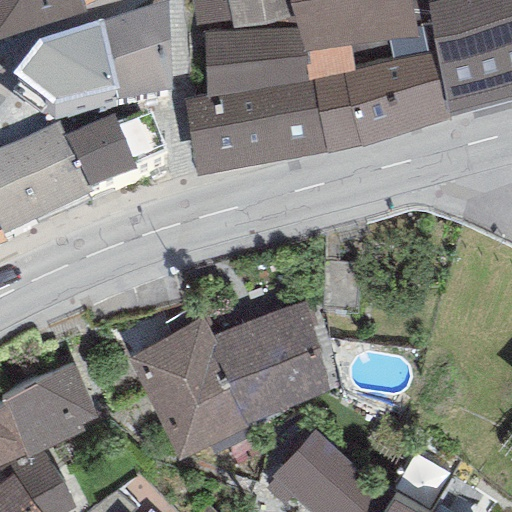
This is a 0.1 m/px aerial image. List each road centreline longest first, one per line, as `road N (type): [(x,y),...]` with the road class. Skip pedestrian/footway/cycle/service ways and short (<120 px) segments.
road 1 (tertiary): [(448,152),(188,223),(0,296)]
road 2 (residential): [(120,0),(37,40),(0,77)]
